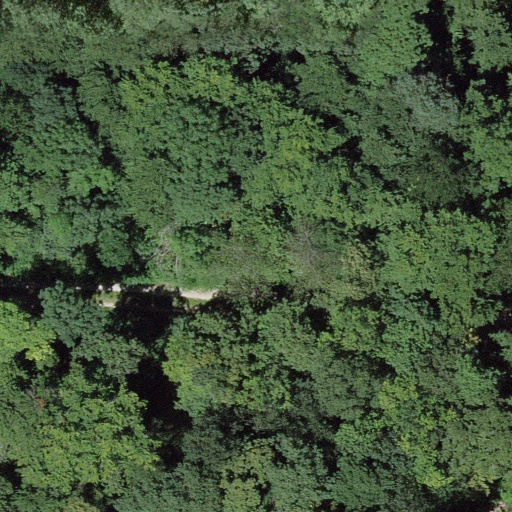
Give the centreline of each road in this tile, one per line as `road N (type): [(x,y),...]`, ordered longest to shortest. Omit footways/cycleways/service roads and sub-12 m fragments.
road 1 (track): [(511,324),(0,290)]
road 2 (track): [(0,74),(189,0)]
